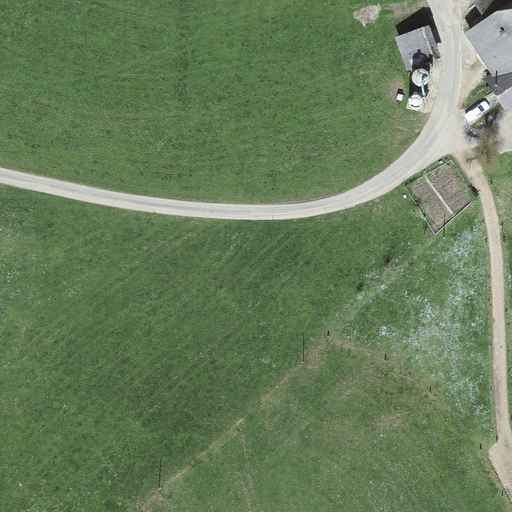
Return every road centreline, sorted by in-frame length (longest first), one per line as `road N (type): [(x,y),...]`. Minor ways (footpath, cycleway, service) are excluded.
road 1 (track): [(0,172),(224,209),(278,209),(351,193),(402,165),(438,122),(454,56),(437,0)]
road 2 (track): [(511,181),(500,369),(511,450)]
